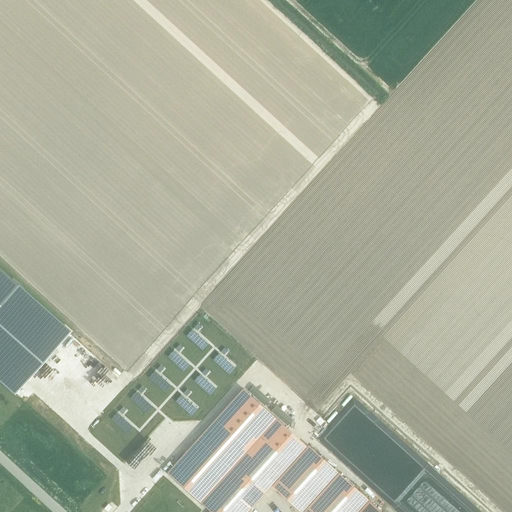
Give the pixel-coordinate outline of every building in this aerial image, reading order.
[(0,269),(0,305),(18,286),(0,269)] [(194,326),(185,337),(201,351),(210,341),(194,326)] [(180,341),(162,362),(182,378),(199,358),(180,341)] [(218,347),(208,358),(233,380),(243,369),(218,347)] [(162,362),(144,382),(163,398),(182,378),(162,362)] [(209,365),(192,385),(214,403),(231,384),(209,365)] [(144,382),(126,401),(147,418),(163,398),(144,382)] [(192,385),(175,404),(195,422),(213,403),(192,385)] [(243,389),(168,473),(201,503),(276,419),(243,389)] [(126,401),(110,421),(131,438),(147,418),(126,401)] [(175,404),(158,424),(178,442),(195,422),(175,404)] [(210,511),(211,511),(246,511),(271,485),(300,511),(379,511),(276,419),(201,503),(210,511)]
